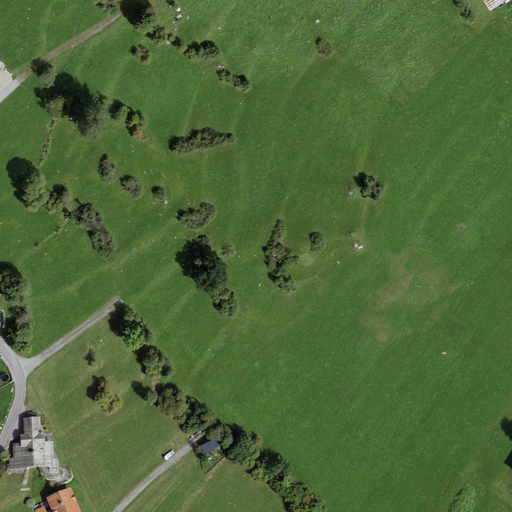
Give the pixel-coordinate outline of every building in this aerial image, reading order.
[(482,0),(491,11),(506,0),(482,0)] [(9,469),(34,468),(31,417),(24,418),(24,435),(20,435),(21,443),(12,443),(13,459),(9,459),(9,469)] [(31,417),(34,468),(50,467),(54,467),(54,459),(53,441),(46,442),(45,430),(43,430),(42,426),(41,426),(41,417),(31,417)] [(208,460),(221,454),(217,445),(204,451),(208,460)] [(57,459),(54,459),(54,467),(50,467),(50,475),(58,474),(57,459)] [(81,511),(71,488),(46,498),(51,511),(81,511)]
